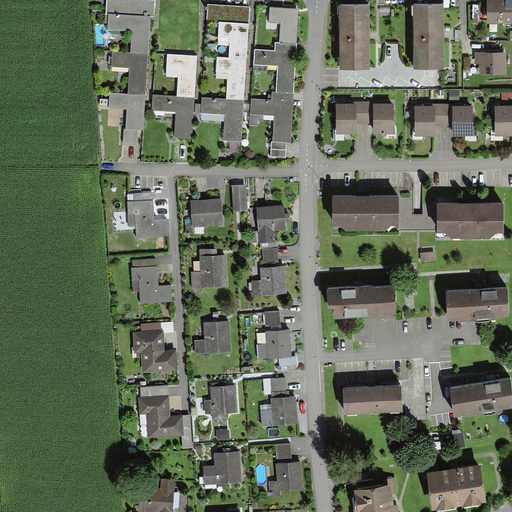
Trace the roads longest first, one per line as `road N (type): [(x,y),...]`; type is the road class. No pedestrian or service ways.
road 1 (residential): [(306,168),(325,511)]
road 2 (residential): [(168,171),(185,410)]
road 3 (residential): [(511,163),(306,168)]
road 4 (residential): [(314,0),(306,168)]
road 5 (residential): [(306,168),(168,171)]
